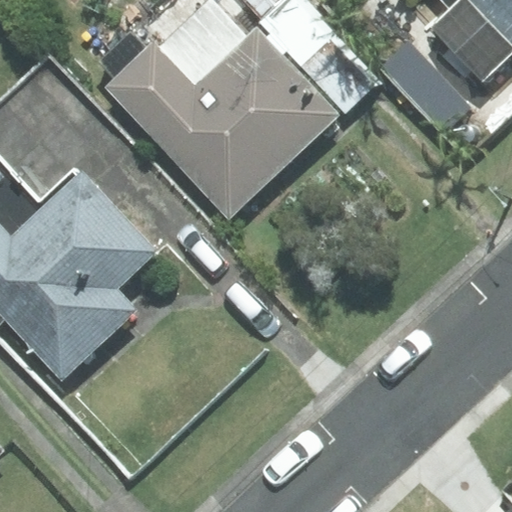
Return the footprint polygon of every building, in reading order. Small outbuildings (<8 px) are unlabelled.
[(152,44),(107,87),(228,215),(338,113),(283,54),(265,36),(257,28),(248,37),(213,0),(210,0),(158,49),(152,44)] [(243,0),(263,19),(284,0),(243,0)] [(284,0),(263,19),(259,22),(270,33),(265,36),(283,54),(286,50),(346,114),(377,82),(305,0),(284,0)] [(511,0),(441,0),(450,9),(431,27),(481,80),(511,51),(511,0)] [(0,311),(62,378),(135,310),(114,288),(154,251),(76,169),(40,203),(0,160),(0,311)]
